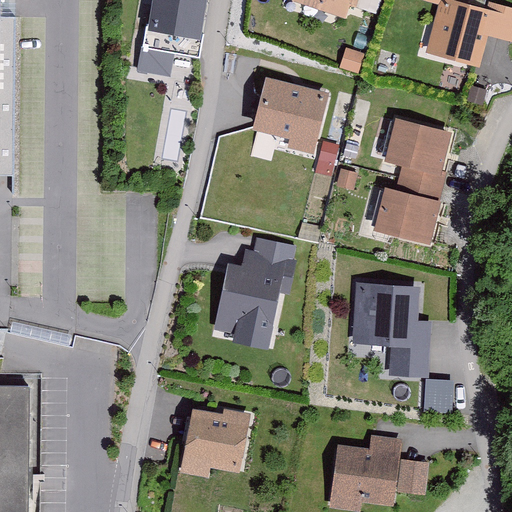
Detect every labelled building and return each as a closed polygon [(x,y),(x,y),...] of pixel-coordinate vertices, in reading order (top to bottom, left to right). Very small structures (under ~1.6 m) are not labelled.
[(0,0),(0,174),(14,175),(18,18),(2,18),(2,0),(0,0)] [(157,0),(153,25),(147,23),(139,68),(168,73),(171,53),(199,58),(204,34),(196,32),(202,0),(157,0)] [(344,0),(308,0),(340,11),(344,1),(344,0)] [(377,12),(381,0),(360,0),(358,6),(377,12)] [(436,51),(475,62),(483,32),(511,40),(511,8),(491,3),(488,13),(464,7),(465,0),(433,0),(444,3),(438,26),(442,32),(436,51)] [(347,51),(342,65),(357,70),(362,55),(347,51)] [(313,140),(324,96),(269,82),(258,126),(313,140)] [(482,105),(486,90),(472,86),(468,100),(482,105)] [(401,178),(440,188),(444,172),(438,170),(448,134),(398,121),(389,159),(405,163),(401,178)] [(323,138),(319,168),(335,170),(338,140),(323,138)] [(342,170),(339,182),(354,185),(357,173),(342,170)] [(436,203),(440,188),(401,178),(398,193),(387,190),(378,228),(427,240),(436,203)] [(278,280),(288,282),(291,263),(292,259),(295,246),(283,244),(258,238),(254,256),(251,273),(231,269),(223,310),(244,315),(239,338),(264,343),(278,280)] [(395,371),(425,373),(427,322),(414,321),(416,290),(361,286),(358,339),(396,341),(395,371)] [(451,384),(428,383),(426,409),(450,410),(451,384)] [(0,511),(27,511),(29,386),(0,385),(0,511)] [(226,421),(195,416),(188,455),(237,464),(246,417),(228,414),(226,421)] [(390,499),(398,441),(375,438),(373,454),(341,450),(335,492),(390,499)] [(405,461),(401,491),(426,495),(430,465),(405,461)]
